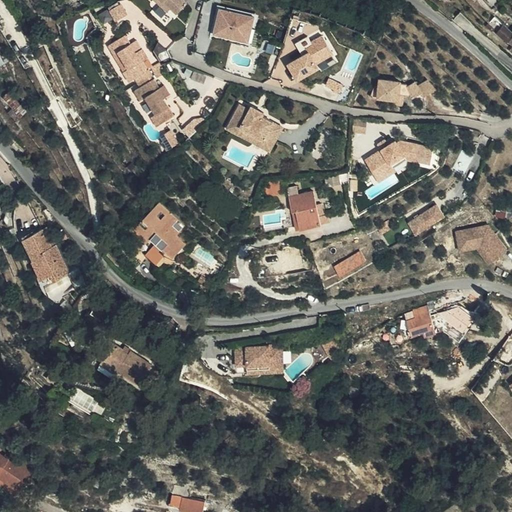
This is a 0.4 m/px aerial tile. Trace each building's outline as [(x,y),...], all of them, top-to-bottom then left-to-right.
[(157,0),(146,0),(156,12),(162,6),(157,0)] [(157,0),(162,6),(168,13),(179,4),(175,0),(157,0)] [(117,20),(129,13),(122,1),(110,8),(117,20)] [(250,42),(256,11),(219,4),(213,35),(250,42)] [(104,22),(114,18),(110,8),(100,11),(104,22)] [(127,73),(132,80),(146,72),(135,56),(138,53),(131,44),(126,48),(114,31),(100,43),(106,50),(109,49),(121,65),(117,68),(123,76),(127,73)] [(296,40),(302,54),(288,60),(296,80),(337,62),(325,33),(310,39),(309,35),(296,40)] [(503,49),(511,53),(511,34),(503,49)] [(146,72),(132,80),(133,82),(129,85),(137,95),(142,91),(153,107),(151,108),(158,116),(172,105),(161,91),(165,88),(157,78),(153,81),(146,72)] [(376,79),(375,96),(397,99),(397,94),(407,96),(413,102),(418,97),(423,101),(435,91),(427,80),(418,87),(414,82),(408,88),(402,85),(398,84),(398,81),(376,79)] [(0,86),(0,91),(14,108),(19,103),(3,84),(0,86)] [(243,113),(257,120),(260,114),(246,107),(243,113)] [(266,140),(269,126),(257,120),(243,113),(232,108),(220,131),(231,137),(235,130),(258,142),(260,137),(266,140)] [(346,130),(359,131),(360,118),(347,117),(346,130)] [(276,129),(269,126),(266,140),(270,142),(276,129)] [(263,151),(266,140),(260,137),(258,142),(235,130),(231,137),(263,151)] [(375,151),(383,146),(379,139),(371,144),(375,151)] [(388,172),(401,165),(402,160),(413,161),(417,147),(398,144),(392,147),(390,143),(383,146),(375,151),(357,161),(365,176),(385,165),(388,172)] [(369,183),(388,172),(385,165),(365,176),(369,183)] [(276,187),(274,178),(259,180),(260,189),(267,191),(276,187)] [(282,193),(286,207),(289,206),(293,222),(313,217),(306,187),(282,193)] [(126,229),(135,238),(138,235),(143,239),(150,246),(142,255),(153,265),(163,255),(167,258),(180,242),(171,234),(173,231),(166,225),(171,219),(152,201),(126,229)] [(402,220),(404,224),(431,208),(427,203),(402,220)] [(404,224),(408,231),(415,228),(424,223),(436,216),(435,214),(431,208),(404,224)] [(42,219),(36,221),(41,237),(47,235),(42,219)] [(41,237),(36,221),(27,224),(29,230),(18,234),(24,250),(30,249),(38,271),(48,267),(50,272),(60,268),(47,235),(41,237)] [(498,221),(455,230),(460,250),(482,246),(484,257),(504,253),(498,221)] [(415,228),(408,231),(413,240),(428,231),(424,223),(415,228)] [(29,230),(27,224),(17,228),(18,234),(29,230)] [(331,273),(357,259),(350,248),(325,262),(331,273)] [(105,287),(102,290),(118,299),(119,298),(105,287)] [(118,299),(102,290),(99,295),(112,306),(118,299)] [(465,324),(464,322),(470,320),(465,304),(449,309),(454,327),(465,324)] [(413,329),(425,323),(421,315),(409,322),(413,329)] [(433,336),(425,323),(413,329),(404,335),(411,348),(422,343),(433,336)] [(436,342),(433,336),(422,343),(425,348),(436,342)] [(113,368),(128,378),(130,375),(137,379),(147,364),(126,350),(124,353),(117,348),(119,346),(110,340),(98,358),(113,368)] [(221,372),(256,367),(255,350),(209,355),(211,373),(221,372)] [(110,371),(113,368),(98,358),(95,361),(110,371)] [(257,375),(256,367),(221,372),(222,379),(257,375)] [(148,374),(155,378),(159,374),(151,368),(148,374)] [(511,371),(502,380),(506,385),(509,383),(511,387),(511,371)] [(130,375),(128,378),(134,383),(137,379),(130,375)] [(0,482),(10,489),(26,465),(19,461),(21,457),(1,445),(0,445),(0,482)] [(173,496),(195,500),(197,486),(165,480),(163,491),(174,493),(173,496)]
